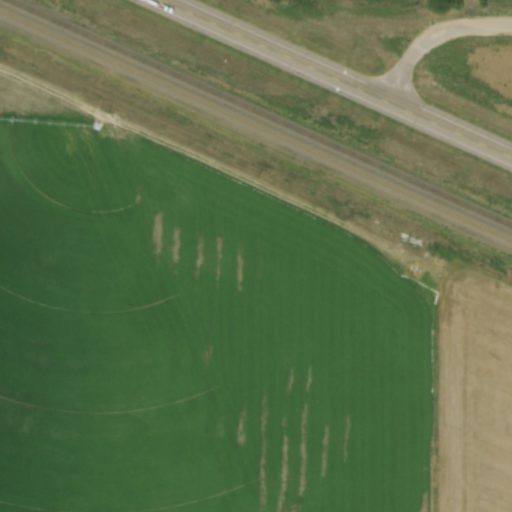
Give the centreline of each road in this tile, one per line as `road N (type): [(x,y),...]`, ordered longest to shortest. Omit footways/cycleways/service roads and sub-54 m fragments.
road 1 (primary): [(511,154),(167,0)]
road 2 (residential): [(511,24),(435,35),(392,101)]
